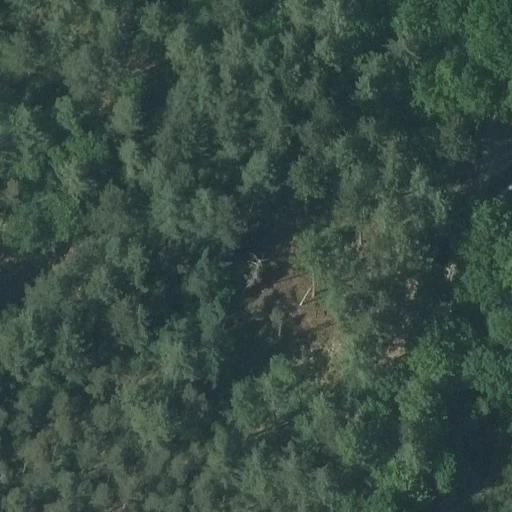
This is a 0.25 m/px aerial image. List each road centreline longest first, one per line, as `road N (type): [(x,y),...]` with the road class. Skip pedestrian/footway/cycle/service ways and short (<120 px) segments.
road 1 (track): [(495,121),(371,511)]
road 2 (track): [(495,121),(264,0)]
road 3 (track): [(495,121),(462,0)]
